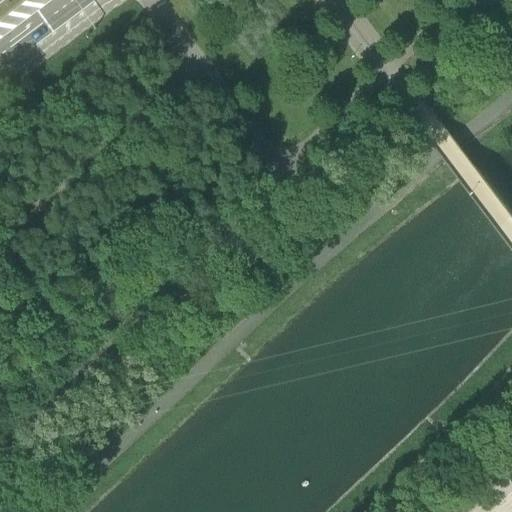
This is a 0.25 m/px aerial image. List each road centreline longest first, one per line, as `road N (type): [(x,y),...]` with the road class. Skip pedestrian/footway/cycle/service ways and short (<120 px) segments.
road 1 (unclassified): [(198,63),(278,170),(0,457)]
road 2 (unclassified): [(198,63),(0,237)]
road 3 (track): [(366,511),(511,367)]
